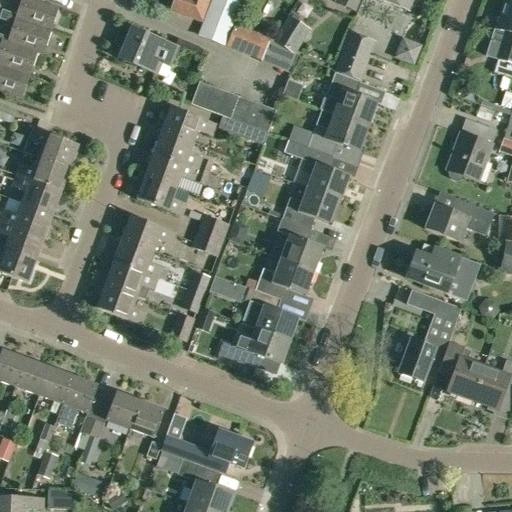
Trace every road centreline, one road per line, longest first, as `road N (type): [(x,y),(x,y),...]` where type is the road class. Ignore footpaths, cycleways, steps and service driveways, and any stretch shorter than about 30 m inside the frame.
road 1 (residential): [(309,426),(466,0)]
road 2 (residential): [(57,330),(123,141),(123,123),(73,103),(101,7)]
road 3 (residential): [(309,426),(57,330)]
road 4 (residential): [(511,456),(410,450),(309,426)]
